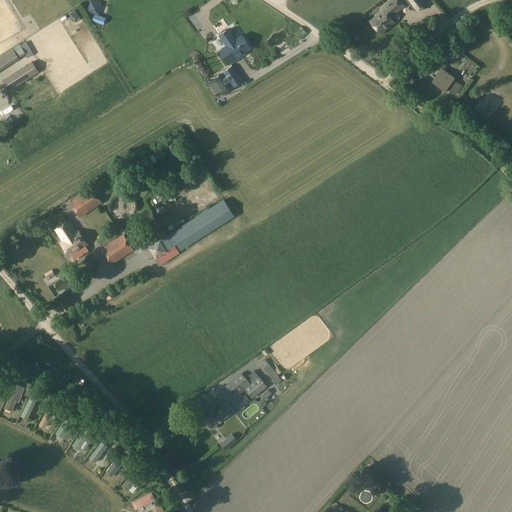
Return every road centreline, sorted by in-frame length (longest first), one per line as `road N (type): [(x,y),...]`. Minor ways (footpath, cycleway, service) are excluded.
road 1 (track): [(188,511),(93,377),(0,268)]
road 2 (track): [(511,181),(488,151),(384,82)]
road 3 (track): [(384,82),(271,0)]
road 4 (track): [(384,82),(441,29),(495,0)]
